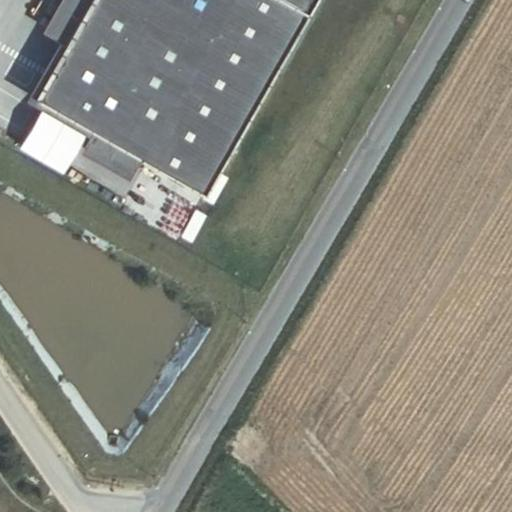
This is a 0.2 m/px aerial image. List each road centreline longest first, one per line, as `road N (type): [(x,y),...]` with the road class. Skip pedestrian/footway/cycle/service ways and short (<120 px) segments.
road 1 (unclassified): [(163,511),(461,0)]
road 2 (unclassified): [(74,511),(0,402)]
